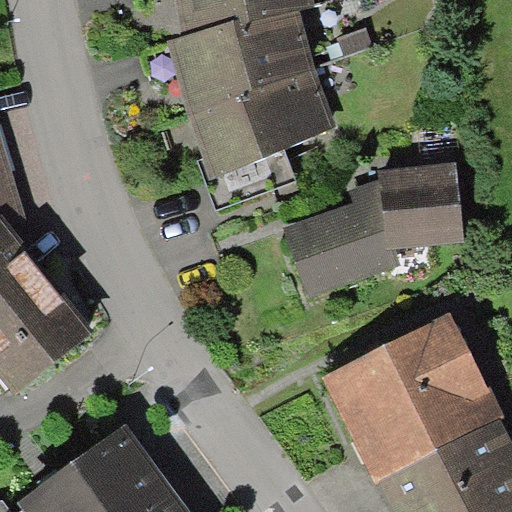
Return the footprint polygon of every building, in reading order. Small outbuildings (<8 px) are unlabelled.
[(315,8),(313,0),(175,0),(183,36),(236,21),(238,28),(301,11),(315,8)] [(317,68),(301,11),(238,28),(236,21),(183,36),(168,41),(191,118),(317,68)] [(317,68),(191,118),(205,158),(200,161),(219,210),(297,182),(286,149),(339,126),(317,68)] [(0,378),(14,397),(96,335),(17,233),(33,229),(0,121),(0,378)] [(282,227),(305,299),(401,264),(394,247),(465,242),(459,163),(378,168),(379,180),(350,190),(355,202),(282,227)] [(378,481),(382,478),(501,418),(449,316),(326,379),(378,481)] [(511,439),(501,418),(382,478),(398,511),(499,511),(511,506),(511,439)] [(189,511),(127,426),(53,482),(12,511),(10,511),(3,502),(0,502),(0,511),(189,511)]
